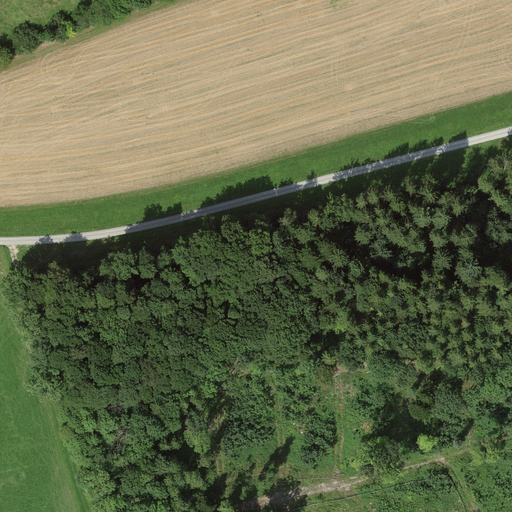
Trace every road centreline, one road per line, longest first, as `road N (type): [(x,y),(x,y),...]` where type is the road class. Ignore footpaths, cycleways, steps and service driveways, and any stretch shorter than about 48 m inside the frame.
road 1 (track): [(511,131),(164,222),(0,242)]
road 2 (track): [(511,439),(213,511)]
road 3 (track): [(91,511),(10,241)]
